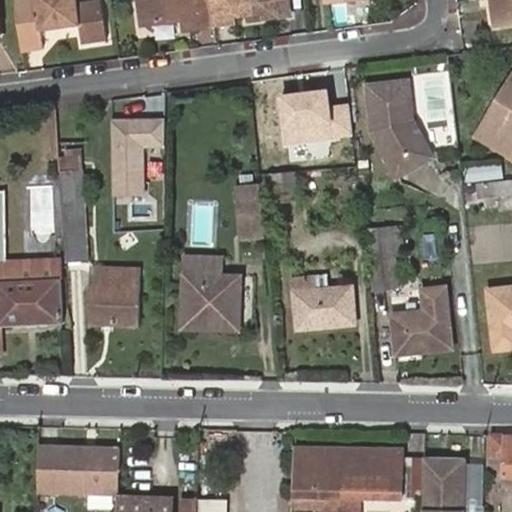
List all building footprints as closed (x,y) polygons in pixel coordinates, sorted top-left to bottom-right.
[(78,46),(102,43),(97,2),(73,5),(72,0),(19,0),(11,1),(17,49),(38,46),(37,33),(36,31),(52,28),(53,31),(76,28),(78,46)] [(191,15),(207,12),(205,0),(136,0),(137,4),(144,3),(147,26),(181,22),(183,32),(193,31),(191,15)] [(205,0),(207,12),(209,28),(231,25),(230,17),(249,15),(250,22),(274,19),(287,17),(284,0),(205,0)] [(511,25),(511,0),(490,0),(493,28),(511,25)] [(139,9),(132,9),(135,33),(143,32),(139,9)] [(207,12),(191,15),(193,31),(209,28),(207,12)] [(408,82),(368,86),(373,133),(392,179),(412,170),(429,163),(420,140),(410,136),(406,127),(412,123),(408,82)] [(511,85),(478,141),(510,162),(511,159),(511,85)] [(329,89),(281,97),(289,147),(354,136),(349,103),(332,106),(329,89)] [(166,121),(113,121),(113,198),(145,198),(145,150),(166,150),(166,121)] [(420,140),(412,123),(406,127),(410,136),(420,140)] [(81,148),(57,150),(57,164),(82,163),(81,148)] [(82,163),(57,164),(60,205),(63,204),(66,262),(89,261),(84,203),(82,163)] [(501,166),(464,170),(465,183),(503,179),(501,166)] [(267,180),(272,233),(295,231),(291,178),(267,180)] [(511,182),(461,187),(462,200),(511,194),(511,182)] [(259,184),(239,186),(244,242),(264,240),(259,184)] [(366,233),(373,291),(399,289),(398,276),(412,274),(411,257),(396,259),(392,229),(366,233)] [(224,278),(224,258),(185,257),(184,276),(224,278)] [(59,260),(0,263),(0,283),(61,279),(59,260)] [(140,271),(91,270),(90,285),(88,326),(138,327),(140,271)] [(224,278),(184,276),(182,329),(202,330),(202,325),(237,326),(239,279),(224,278)] [(327,278),(312,279),(314,291),(328,290),(327,278)] [(61,279),(0,283),(0,325),(63,322),(61,279)] [(314,291),(312,279),(292,281),(296,331),(354,324),(351,289),(328,290),(314,291)] [(397,355),(451,349),(447,311),(445,288),(421,291),(424,314),(422,313),(393,317),(397,355)] [(511,291),(488,295),(495,352),(511,349),(511,291)] [(511,437),(489,437),(489,457),(501,458),(502,477),(511,477),(511,437)] [(117,496),(119,450),(53,448),(53,453),(37,452),(36,493),(117,496)] [(403,450),(294,449),(293,497),(320,497),(320,507),(320,511),(351,511),(352,498),(402,499),(403,450)] [(423,460),(421,511),(464,511),(466,460),(423,460)] [(320,497),(293,497),(293,507),(320,507),(320,497)] [(169,511),(170,501),(118,499),(117,511),(169,511)] [(196,511),(196,501),(182,501),(182,511),(196,511)] [(228,511),(228,501),(196,501),(196,511),(228,511)]
